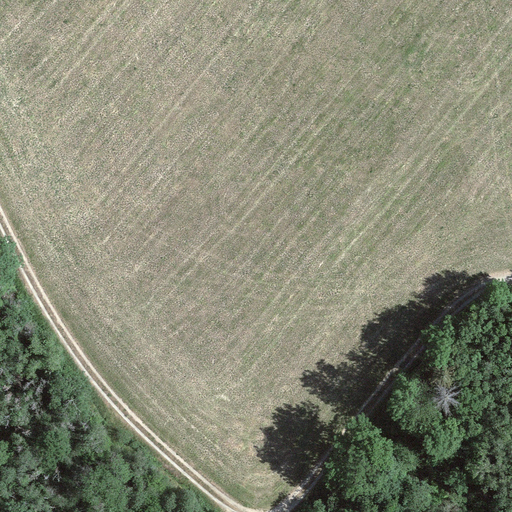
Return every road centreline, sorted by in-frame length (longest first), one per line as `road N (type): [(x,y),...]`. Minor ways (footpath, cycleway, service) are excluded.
road 1 (unclassified): [(240,511),(90,373),(0,216)]
road 2 (unclassified): [(511,283),(470,292),(295,500),(276,511)]
